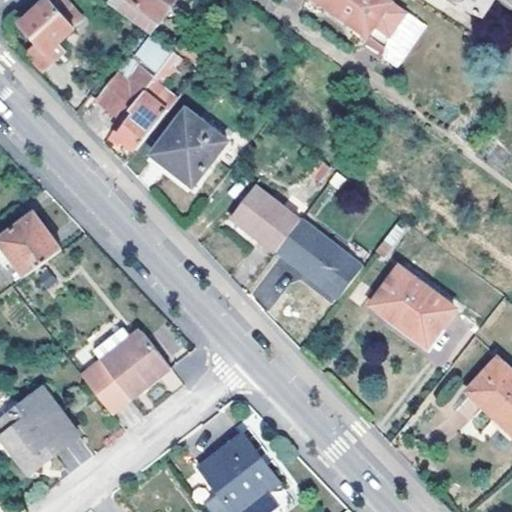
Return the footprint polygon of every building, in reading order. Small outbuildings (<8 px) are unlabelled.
[(47,0),(21,22),(22,24),(17,28),(23,35),(28,31),(38,42),(27,51),(44,71),(68,53),(60,41),(76,29),(73,26),(82,19),(65,0),(47,0)] [(115,0),(111,6),(148,32),(154,37),(183,0),(115,0)] [(322,0),(375,36),(372,43),(398,61),(428,19),(412,7),(408,12),(391,0),(322,0)] [(511,0),(459,0),(484,19),(497,0),(502,0),(511,6),(511,0)] [(204,66),(215,53),(191,35),(179,49),(204,66)] [(202,71),(177,53),(166,67),(184,81),(190,85),(202,71)] [(127,63),(115,80),(128,89),(141,73),(127,63)] [(128,89),(115,80),(95,106),(121,126),(142,98),(154,83),(141,73),(128,89)] [(160,112),(165,116),(190,85),(184,81),(160,112)] [(142,98),(121,126),(115,133),(138,151),(165,116),(160,112),(142,98)] [(229,139),(186,109),(154,155),(197,185),(229,139)] [(278,254),(340,302),(365,267),(353,258),(302,220),(301,222),(255,188),(231,219),(278,254)] [(26,277),(34,272),(64,251),(37,214),(0,240),(26,277)] [(353,258),(365,267),(375,255),(364,246),(353,258)] [(402,270),(374,307),(429,346),(457,309),(402,270)] [(95,348),(131,397),(168,369),(139,332),(128,340),(120,330),(95,348)] [(131,397),(102,359),(83,374),(111,412),(131,397)] [(511,369),(500,359),(469,391),(511,432),(511,369)] [(48,458),(76,436),(40,389),(0,420),(0,423),(11,439),(6,443),(27,471),(40,461),(37,457),(44,452),(48,458)] [(11,439),(0,423),(0,435),(6,443),(11,439)] [(282,482),(245,435),(203,469),(222,493),(205,507),(208,511),(271,511),(280,505),(270,491),(282,482)] [(40,461),(27,471),(29,473),(48,458),(44,452),(37,457),(40,461)]
